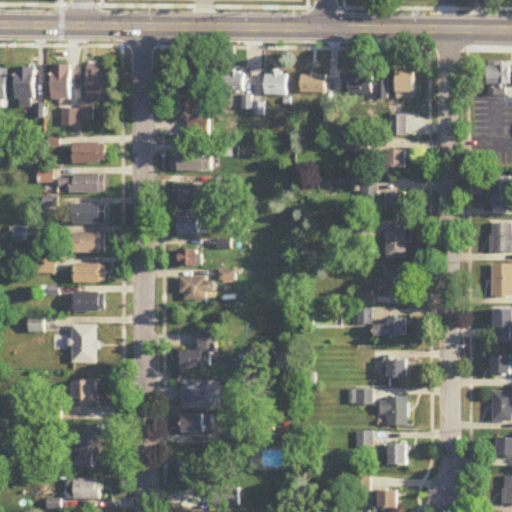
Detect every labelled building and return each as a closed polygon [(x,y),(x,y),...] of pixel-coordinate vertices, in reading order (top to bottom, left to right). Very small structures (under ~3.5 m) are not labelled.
[(87,63),(106,63),(106,98),(87,98),(87,63)] [(70,65),(70,99),(52,99),(52,64),(70,65)] [(35,67),(35,98),(16,97),(16,67),(35,67)] [(511,67),(489,67),(489,87),(511,86),(511,67)] [(0,100),(8,101),(8,69),(0,68),(0,100)] [(246,93),(246,72),(223,72),(223,92),(246,93)] [(398,100),(416,100),(416,72),(398,72),(398,100)] [(267,96),(289,96),(289,74),(267,74),(267,96)] [(328,94),(328,74),(303,74),(303,94),(328,94)] [(381,83),(363,83),(363,97),(381,97),(381,83)] [(198,94),(179,94),(179,114),(198,114),(198,94)] [(326,133),(343,133),(343,106),(326,106),(326,133)] [(64,124),(81,124),(81,110),(64,110),(64,124)] [(391,137),(407,137),(407,116),(391,116),(391,137)] [(189,139),(210,139),(210,120),(189,120),(189,139)] [(369,138),(341,138),(341,154),(369,154),(369,138)] [(73,144),(73,164),(105,164),(105,144),(73,144)] [(233,146),(210,146),(210,155),(173,155),(173,172),(212,172),(212,158),(233,158),(233,146)] [(407,169),(407,151),(386,151),(386,155),(379,155),(379,177),(389,177),(389,169),(407,169)] [(39,171),(39,185),(54,185),(54,171),(39,171)] [(70,193),(105,193),(105,176),(61,176),(61,188),(70,188),(70,193)] [(492,178),(492,209),(511,209),(511,178),(492,178)] [(377,183),(363,183),(363,198),(377,198),(377,183)] [(207,204),(207,186),(174,186),(174,204),(207,204)] [(407,193),(387,193),(387,212),(407,212),(407,193)] [(105,225),(105,205),(73,205),(73,225),(105,225)] [(205,217),(179,217),(179,235),(205,235),(205,217)] [(492,253),(511,253),(511,225),(492,226),(492,253)] [(386,261),(407,261),(407,229),(386,229),(386,261)] [(106,233),(73,233),(73,254),(106,254),(106,233)] [(199,250),(177,250),(177,267),(199,267),(199,250)] [(105,284),(105,266),(76,266),(76,284),(105,284)] [(511,298),(511,266),(493,266),(493,298),(511,298)] [(407,269),(384,269),(384,298),(407,298),(407,269)] [(207,301),(207,294),(215,294),(215,278),(181,278),(181,301),(207,301)] [(75,293),(75,312),(105,312),(105,293),(75,293)] [(511,342),(511,310),(495,311),(495,342),(511,342)] [(388,325),(375,325),(375,337),(407,337),(407,320),(388,320),(388,325)] [(73,364),(98,364),(98,326),(73,326),(73,364)] [(199,332),(199,351),(179,351),(179,370),(213,370),(213,356),(218,356),(218,332),(199,332)] [(511,357),(492,358),(492,375),(511,374),(511,357)] [(388,360),(388,379),(407,379),(407,360),(388,360)] [(98,382),(75,382),(75,406),(98,406),(98,382)] [(221,382),(182,382),(182,410),(221,410),(221,382)] [(511,423),(511,392),(493,392),(493,423),(511,423)] [(388,427),(408,427),(408,400),(382,400),(382,415),(388,415),(388,427)] [(218,433),(218,415),(183,415),(183,433),(218,433)] [(99,454),(99,427),(78,427),(78,470),(93,470),(93,454),(99,454)] [(372,434),(357,434),(358,448),(372,448),(372,434)] [(511,438),(498,439),(498,457),(511,457),(511,438)] [(408,466),(408,445),(389,446),(389,466),(408,466)] [(182,463),(182,485),(213,485),(213,463),(182,463)] [(75,501),(101,501),(101,480),(75,480),(75,501)] [(212,507),(237,507),(237,490),(212,490),(212,507)]
